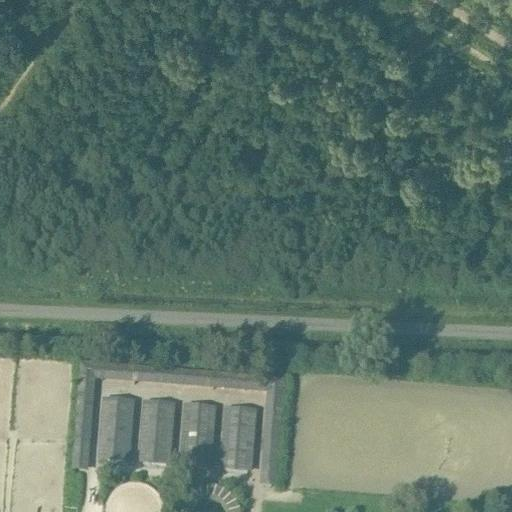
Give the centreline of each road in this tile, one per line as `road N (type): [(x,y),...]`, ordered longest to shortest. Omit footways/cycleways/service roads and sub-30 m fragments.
road 1 (unclassified): [(511,334),(0,312)]
road 2 (unknown): [(511,76),(396,0)]
road 3 (unknown): [(0,106),(78,0)]
